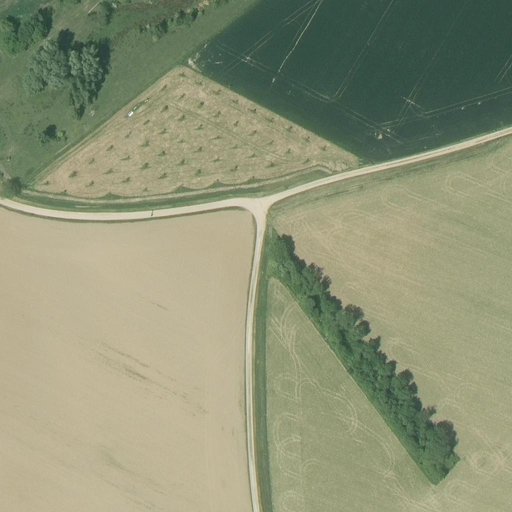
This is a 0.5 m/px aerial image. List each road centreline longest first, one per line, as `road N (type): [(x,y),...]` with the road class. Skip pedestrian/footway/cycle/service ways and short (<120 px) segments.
road 1 (track): [(262,201),(249,322),(256,511)]
road 2 (track): [(0,198),(102,216),(262,201)]
road 3 (track): [(262,201),(511,129)]
